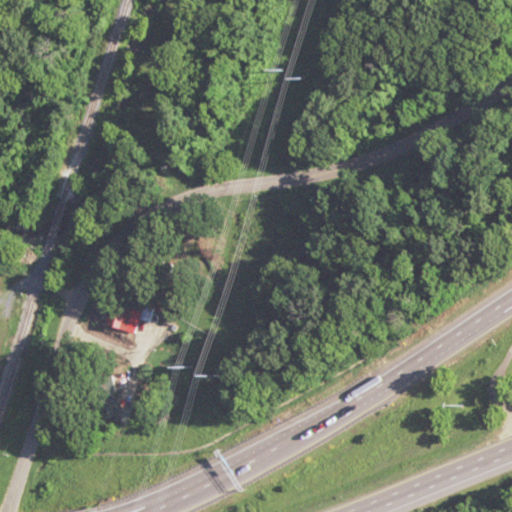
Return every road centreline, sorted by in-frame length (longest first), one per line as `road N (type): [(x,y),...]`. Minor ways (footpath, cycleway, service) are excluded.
road 1 (tertiary): [(3,511),(95,239),(197,188),(285,178),(385,153),(511,75)]
road 2 (motorway): [(511,295),(215,489),(160,511)]
road 3 (motorway): [(357,394),(120,511)]
road 4 (motorway): [(342,511),(511,445)]
